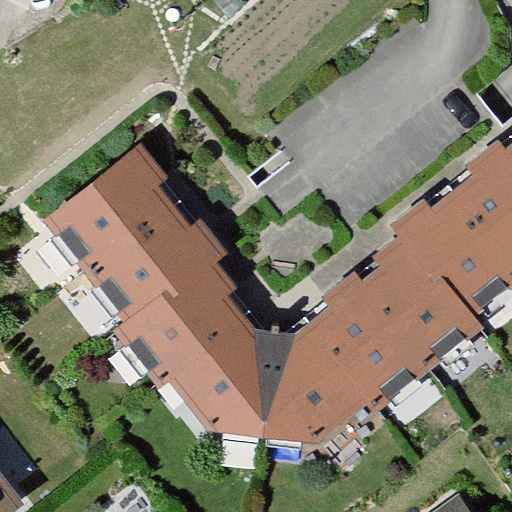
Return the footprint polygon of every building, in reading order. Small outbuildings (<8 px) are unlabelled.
[(511,123),(483,145),(511,183),(511,123)] [(511,252),(511,183),(483,145),(432,182),(495,264),(511,252)] [(26,232),(66,280),(152,211),(116,161),(26,232)] [(495,264),(432,182),(369,230),(386,252),(411,284),(422,276),(443,304),(495,264)] [(66,280),(108,333),(192,267),(152,211),(66,280)] [(463,331),(443,304),(422,276),(411,284),(386,252),(351,278),(415,365),(463,331)] [(108,333),(153,389),(233,318),(192,267),(108,333)] [(351,411),(415,365),(351,278),(281,328),(351,411)] [(193,437),(250,445),(255,343),(233,318),(153,389),(193,437)] [(296,451),(351,411),(281,328),(255,343),(250,445),(296,451)] [(0,511),(26,511),(0,479),(0,511)] [(452,511),(447,503),(435,511),(452,511)]
